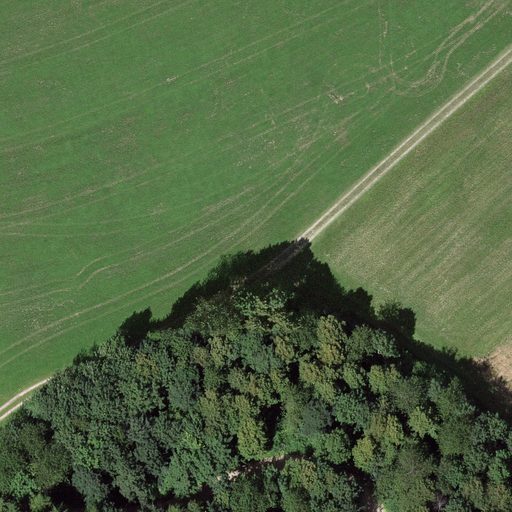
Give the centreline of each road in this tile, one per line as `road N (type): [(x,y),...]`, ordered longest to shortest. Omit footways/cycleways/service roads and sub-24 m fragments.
road 1 (track): [(0,414),(151,339),(279,261),(511,49)]
road 2 (track): [(147,511),(274,464),(311,466),(344,481),(374,511)]
